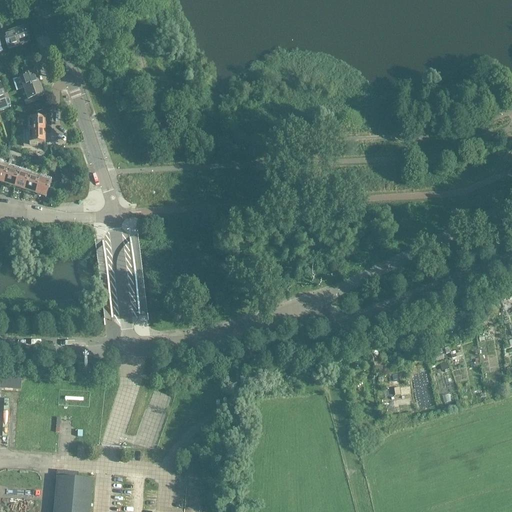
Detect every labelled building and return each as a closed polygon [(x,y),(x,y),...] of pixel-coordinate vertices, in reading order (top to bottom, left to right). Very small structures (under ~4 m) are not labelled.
[(27,37),(31,36),(27,25),(23,26),(24,29),(15,32),(14,29),(13,29),(19,47),(29,44),(27,37)] [(19,47),(13,29),(12,30),(13,33),(4,36),(3,33),(0,33),(0,38),(3,45),(6,44),(8,51),(19,47)] [(39,84),(35,73),(28,76),(27,72),(16,76),(17,80),(20,79),(24,89),(21,90),(21,91),(39,84)] [(43,96),(39,84),(21,91),(21,92),(24,91),(28,100),(25,101),(26,105),(37,102),(36,98),(43,96)] [(9,102),(6,91),(2,93),(0,86),(0,102),(4,101),(5,104),(9,102)] [(44,132),(44,119),(29,119),(29,132),(44,132)] [(45,144),(44,132),(29,132),(29,144),(45,144)] [(0,184),(3,185),(8,169),(0,166),(0,184)] [(14,189),(19,172),(20,171),(9,167),(8,169),(3,185),(5,186),(6,187),(7,188),(9,187),(14,189)] [(24,192),(29,176),(30,174),(20,171),(19,172),(14,189),(15,189),(16,190),(18,191),(20,191),(24,192)] [(35,195),(40,179),(40,177),(30,174),(29,176),(24,192),(25,192),(27,194),(28,194),(30,194),(35,195)] [(47,193),(51,183),(51,181),(40,177),(40,179),(35,195),(36,196),(37,197),(39,198),(41,197),(46,199),(47,193)] [(0,389),(21,390),(22,379),(0,378),(0,389)] [(89,511),(92,482),(57,478),(54,511),(89,511)]
